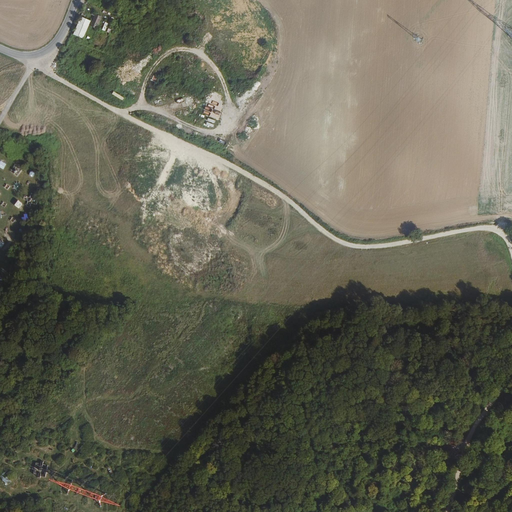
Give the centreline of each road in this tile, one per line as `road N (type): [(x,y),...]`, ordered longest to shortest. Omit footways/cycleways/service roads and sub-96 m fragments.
road 1 (track): [(35,57),(119,111),(258,179),(350,247),(491,228),(511,252)]
road 2 (track): [(258,179),(199,313),(135,395),(87,403),(76,447),(45,491),(18,494),(0,483)]
road 3 (track): [(444,511),(478,422),(511,375)]
